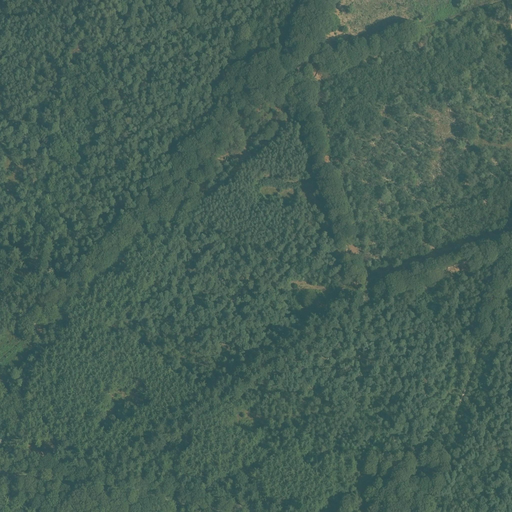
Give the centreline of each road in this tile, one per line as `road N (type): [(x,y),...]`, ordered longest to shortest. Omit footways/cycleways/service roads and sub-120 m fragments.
road 1 (track): [(511,244),(364,299),(90,486)]
road 2 (track): [(299,62),(0,359)]
road 3 (track): [(318,0),(298,73),(364,299)]
road 4 (track): [(417,511),(511,271)]
road 5 (primary): [(213,511),(0,475)]
